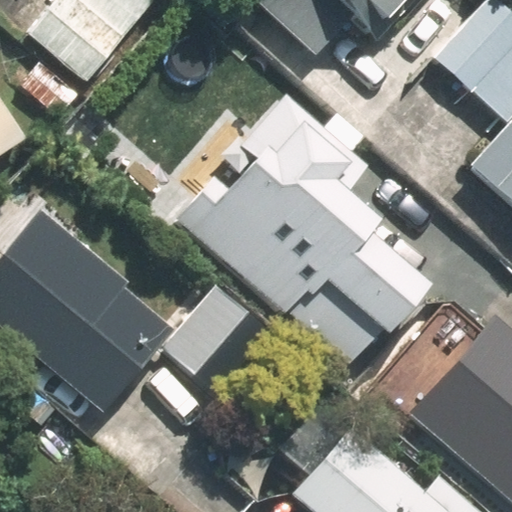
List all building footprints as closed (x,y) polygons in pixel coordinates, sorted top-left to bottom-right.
[(146,0),(44,0),(12,43),(75,92),(146,0)] [(242,0),(307,57),(344,14),(372,38),(405,0),(242,0)] [(511,0),(481,0),(427,58),(499,125),(511,111),(511,0)] [(363,171),(270,92),(243,124),(230,113),(153,204),(356,375),(409,312),(352,263),(376,235),(337,202),(363,171)] [(0,96),(0,150),(26,131),(0,96)] [(511,127),(468,176),(511,216),(511,127)] [(0,339),(100,425),(161,355),(222,407),(279,340),(219,288),(172,342),(46,234),(0,286),(0,339)] [(511,341),(441,417),(511,484),(511,341)] [(409,489),(316,407),(273,456),(299,479),(277,504),(286,511),(466,511),(422,473),(409,489)]
